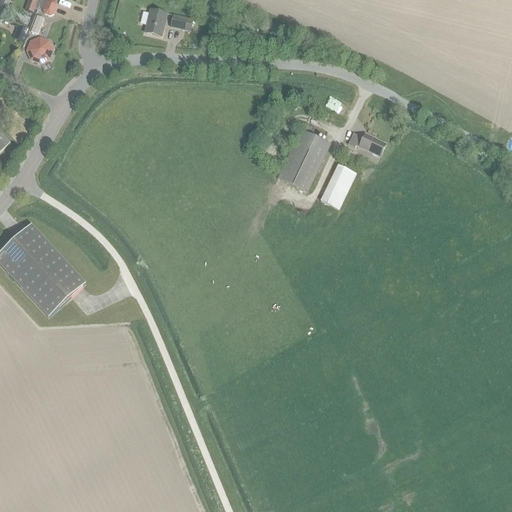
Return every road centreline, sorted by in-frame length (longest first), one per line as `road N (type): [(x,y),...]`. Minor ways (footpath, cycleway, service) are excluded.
road 1 (unclassified): [(511,160),(331,72),(160,59),(94,74)]
road 2 (unclassified): [(229,511),(127,272),(93,232),(21,180)]
